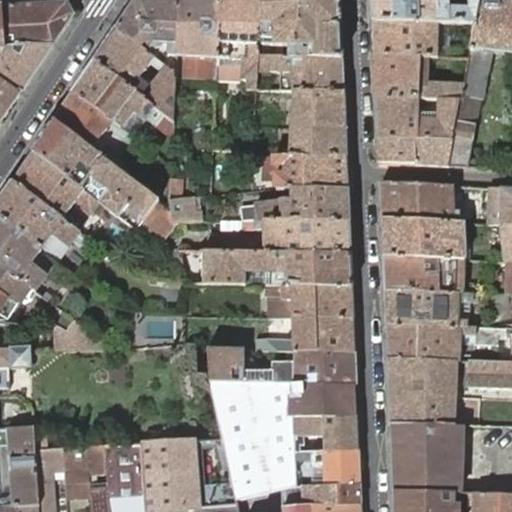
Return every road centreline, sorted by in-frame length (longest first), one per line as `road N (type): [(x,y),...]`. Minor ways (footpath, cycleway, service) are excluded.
road 1 (residential): [(363,176),(376,511)]
road 2 (residential): [(104,0),(0,153)]
road 3 (residential): [(356,0),(363,176)]
road 4 (residential): [(363,176),(511,180)]
